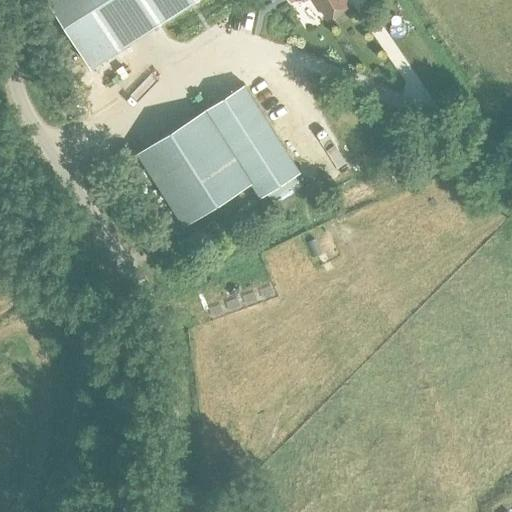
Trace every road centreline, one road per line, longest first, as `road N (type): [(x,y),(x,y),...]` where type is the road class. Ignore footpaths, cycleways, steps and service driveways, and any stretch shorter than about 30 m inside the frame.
road 1 (unclassified): [(162,511),(176,453),(173,355),(149,289),(39,169),(12,106),(5,0)]
road 2 (unknown): [(54,184),(76,143),(214,67),(287,52),(375,84),(511,175)]
road 3 (track): [(43,511),(75,383),(89,263),(103,233)]
